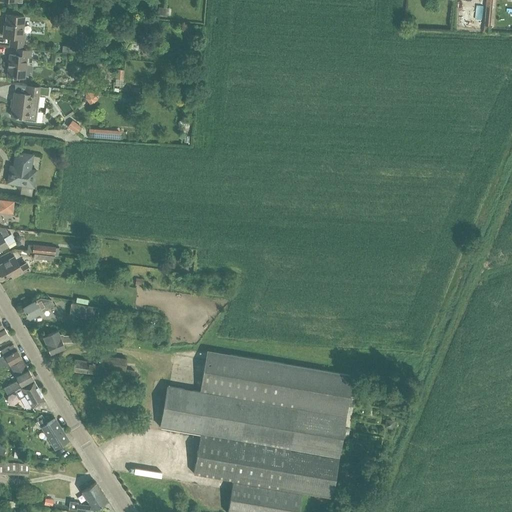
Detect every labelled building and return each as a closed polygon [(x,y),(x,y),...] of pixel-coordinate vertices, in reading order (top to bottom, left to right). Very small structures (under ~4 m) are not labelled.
[(487,0),(484,32),(491,32),(493,0),(487,0)] [(158,7),(157,14),(170,16),(171,8),(158,7)] [(23,47),(24,38),(22,38),(24,16),(7,15),(6,28),(4,28),(3,36),(11,37),(10,45),(23,47)] [(31,57),(31,49),(16,48),(15,54),(9,54),(6,76),(24,78),(26,56),(31,57)] [(124,80),(125,68),(117,68),(117,80),(124,80)] [(14,92),(11,115),(15,116),(15,117),(17,118),(18,119),(19,119),(19,120),(20,120),(21,120),(22,120),(23,120),(24,120),(25,120),(26,120),(26,119),(35,120),(39,95),(39,94),(48,95),(48,88),(40,87),(26,85),(25,93),(14,92)] [(86,95),(93,104),(101,97),(94,88),(86,95)] [(82,127),(73,120),(69,126),(78,132),(82,127)] [(91,127),(91,136),(124,138),(125,129),(91,127)] [(31,196),(33,186),(34,187),(37,170),(31,169),(33,154),(16,152),(13,170),(10,170),(8,182),(21,185),(19,194),(31,196)] [(0,249),(0,250),(14,242),(10,235),(9,236),(5,228),(0,228),(0,249)] [(32,245),(31,253),(35,253),(54,255),(54,247),(32,245)] [(14,278),(30,268),(26,262),(20,266),(15,256),(0,265),(0,270),(4,277),(11,273),(14,278)] [(24,307),(30,318),(41,311),(41,312),(54,305),(51,299),(40,298),(24,307)] [(97,320),(99,308),(71,303),(69,315),(97,320)] [(0,329),(0,341),(9,336),(4,327),(0,329)] [(63,342),(74,342),(73,335),(63,335),(63,334),(60,334),(58,330),(43,336),(50,354),(66,347),(63,342)] [(0,366),(11,367),(10,365),(22,358),(14,344),(13,344),(1,351),(7,360),(0,359),(0,366)] [(194,474),(233,481),(302,493),(332,498),(339,459),(290,451),(290,449),(339,457),(353,376),(207,350),(200,391),(168,385),(160,428),(201,435),(194,474)] [(134,371),(125,369),(127,358),(100,355),(99,363),(74,360),(73,370),(97,374),(97,377),(133,382),(134,371)] [(18,379),(4,387),(7,394),(21,386),(21,387),(34,380),(22,358),(10,365),(11,367),(18,379)] [(32,408),(46,401),(34,380),(21,387),(22,388),(15,392),(19,399),(26,396),(32,408)] [(84,383),(73,389),(78,399),(89,394),(84,383)] [(43,417),(37,420),(39,423),(50,441),(55,449),(69,440),(56,419),(47,424),(43,417)] [(30,464),(21,464),(0,463),(0,472),(30,474),(30,464)] [(299,511),(302,493),(233,481),(227,511),(299,511)] [(91,505),(79,503),(71,502),(70,509),(77,511),(89,511),(91,511),(108,501),(97,482),(82,492),(91,505)]
